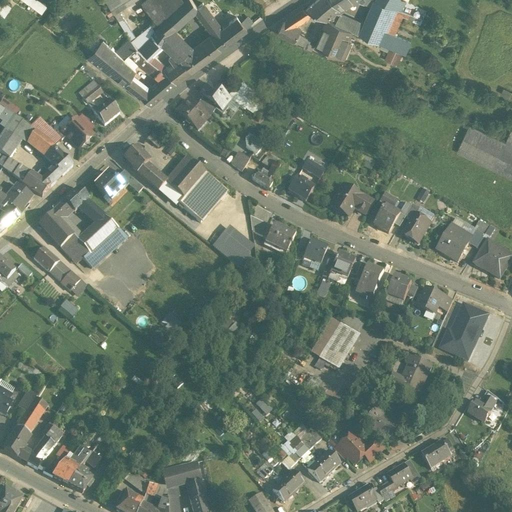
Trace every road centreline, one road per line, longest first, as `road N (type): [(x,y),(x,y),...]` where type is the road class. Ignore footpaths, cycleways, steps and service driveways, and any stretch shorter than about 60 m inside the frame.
road 1 (residential): [(153,110),(266,201),(511,306)]
road 2 (residential): [(484,371),(445,430),(309,511)]
road 3 (tertiary): [(153,110),(0,246)]
road 4 (tertiary): [(303,0),(153,110)]
road 5 (track): [(35,27),(153,110)]
road 6 (unknown): [(108,149),(201,237)]
